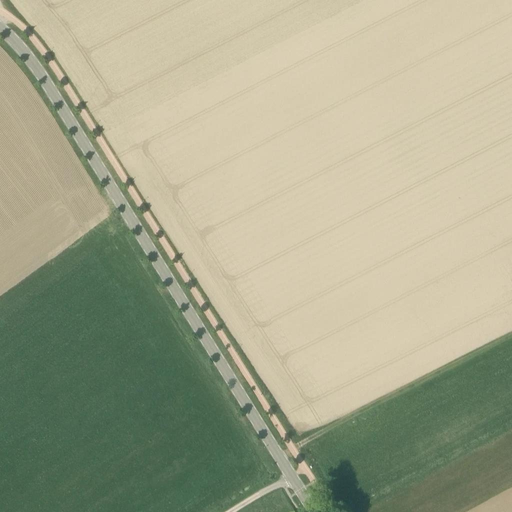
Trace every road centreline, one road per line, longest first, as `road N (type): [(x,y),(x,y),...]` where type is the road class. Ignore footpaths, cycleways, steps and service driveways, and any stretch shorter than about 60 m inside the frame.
road 1 (tertiary): [(313,511),(38,69),(0,29)]
road 2 (track): [(511,335),(279,458)]
